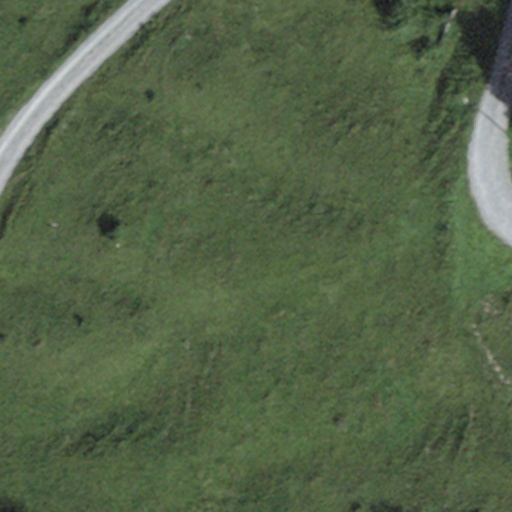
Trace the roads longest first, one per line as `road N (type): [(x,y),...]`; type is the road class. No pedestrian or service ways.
road 1 (track): [(0,175),(159,0)]
road 2 (track): [(511,38),(491,173),(511,193)]
